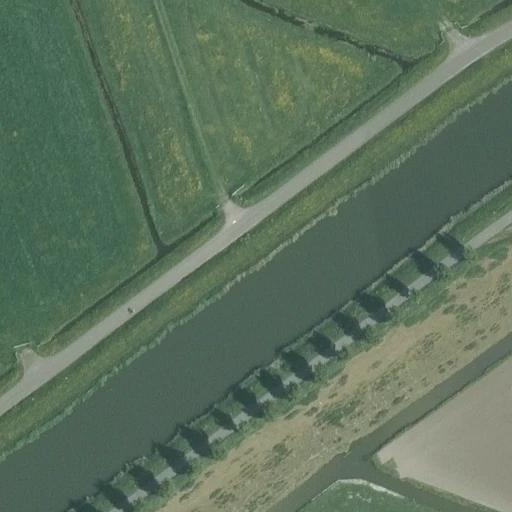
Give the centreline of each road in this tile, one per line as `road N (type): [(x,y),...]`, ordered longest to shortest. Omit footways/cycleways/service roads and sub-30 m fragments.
road 1 (unclassified): [(0,411),(437,80),(511,33)]
road 2 (unclassified): [(120,511),(511,221)]
road 3 (track): [(244,227),(211,184),(196,142),(171,0)]
